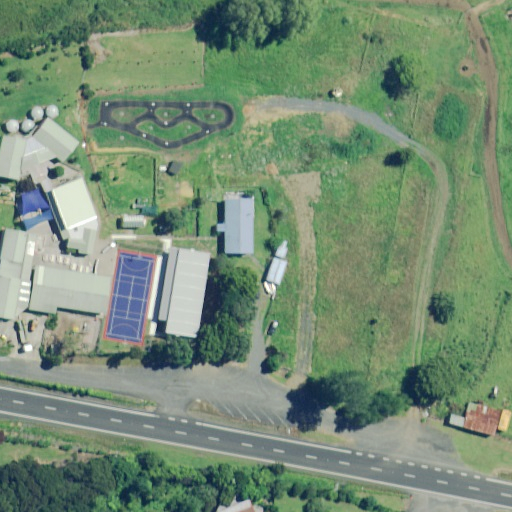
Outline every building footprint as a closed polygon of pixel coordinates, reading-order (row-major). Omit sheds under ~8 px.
[(67,137),(36,112),(21,130),(52,155),(67,137)] [(15,136),(0,134),(0,173),(10,175),(15,136)] [(174,142),(159,141),(159,150),(173,151),(174,142)] [(76,175),(39,191),(55,227),(92,212),(76,175)] [(241,248),(241,196),(214,196),(214,248),(241,248)] [(141,217),(121,217),(121,228),(141,228),(141,217)] [(23,230),(0,225),(0,314),(8,315),(23,230)] [(94,230),(82,229),(80,240),(66,238),(65,248),(77,249),(76,253),(90,255),(94,230)] [(286,241),(277,239),(274,256),(283,258),(286,241)] [(103,272),(26,259),(19,304),(46,308),(47,300),(97,308),(103,272)] [(285,263),(273,259),(265,280),(277,285),(285,263)] [(279,322),(265,318),(258,342),(272,346),(279,322)] [(509,413),(467,403),(462,429),(492,436),(494,429),(504,431),(509,413)] [(462,419),(450,415),(448,424),(460,427),(462,419)] [(251,511),(246,500),(217,511),(251,511)]
